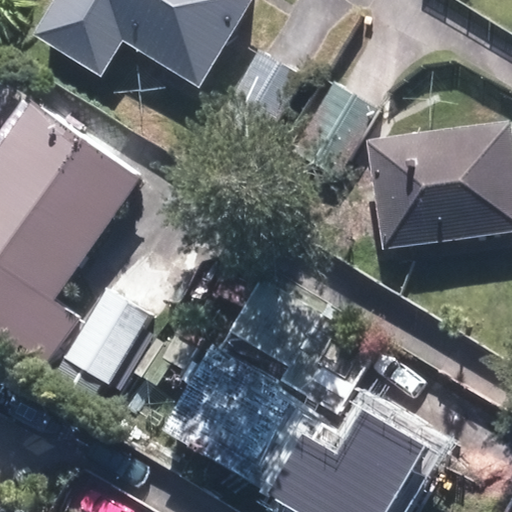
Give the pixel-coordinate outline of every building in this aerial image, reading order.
[(59,0),(35,38),(104,82),(127,46),(203,95),(263,0),(59,0)] [(261,53),(217,126),(265,156),(310,83),(261,53)] [(337,86),(305,141),(351,168),(383,113),(337,86)] [(34,104),(0,153),(0,345),(44,376),(85,319),(61,303),(146,182),(34,104)] [(511,124),(370,145),(386,257),(511,238),(511,124)] [(266,271),(164,436),(287,511),(400,511),(437,453),(350,399),(385,343),(266,271)] [(112,288),(66,363),(111,390),(157,316),(112,288)]
